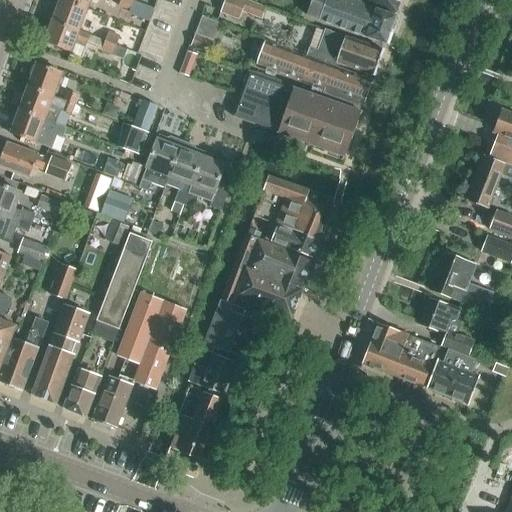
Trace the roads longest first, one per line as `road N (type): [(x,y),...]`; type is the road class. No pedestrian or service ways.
road 1 (tertiary): [(478,0),(285,511)]
road 2 (tertiary): [(174,511),(0,447)]
